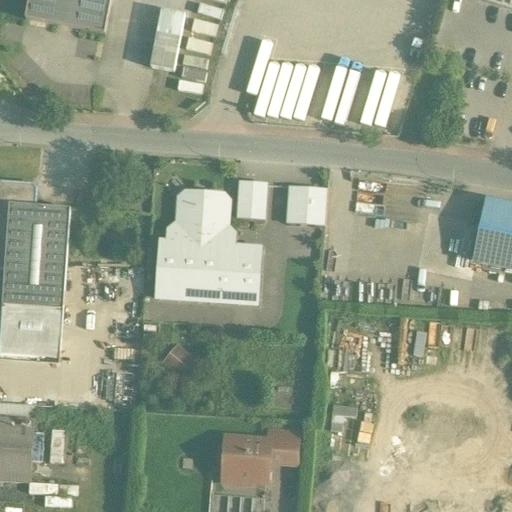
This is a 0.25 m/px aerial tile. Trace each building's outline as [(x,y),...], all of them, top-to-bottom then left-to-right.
[(111,0),(29,0),(25,21),(104,36),(111,0)] [(243,220),(273,220),(273,182),(244,182),(243,220)] [(30,188),(0,186),(0,268),(5,269),(9,207),(32,208),(33,192),(30,188)] [(294,225),(333,225),(333,187),(294,187),(294,225)] [(223,196),(185,194),(179,199),(177,224),(168,232),(167,245),(160,244),(156,300),(258,307),(262,251),(235,249),(236,237),(227,228),(229,203),(223,196)] [(511,208),(487,203),(474,263),(511,270),(511,208)] [(32,208),(9,207),(5,269),(2,308),(63,312),(70,211),(32,208)] [(169,361),(187,376),(200,360),(182,345),(169,361)] [(334,451),(358,452),(360,407),(335,406),(334,451)] [(34,424),(0,421),(0,483),(30,485),(34,424)] [(298,436),(269,434),(268,443),(270,444),(268,465),(296,466),(298,436)] [(268,443),(226,441),(223,475),(242,476),(248,483),(267,484),(268,465),(270,444),(268,443)]
